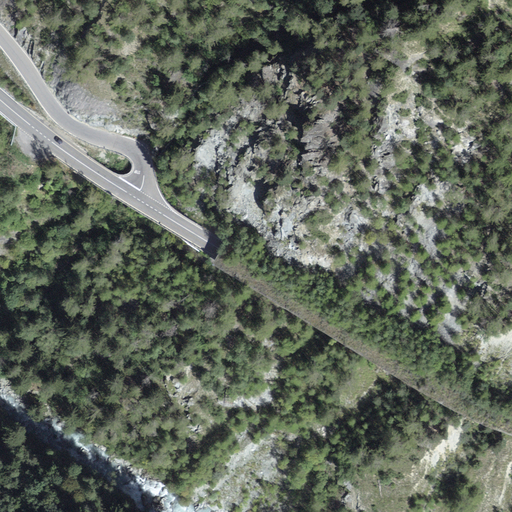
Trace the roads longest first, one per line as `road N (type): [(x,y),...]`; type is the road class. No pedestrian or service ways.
road 1 (secondary): [(135,198),(449,403),(511,431)]
road 2 (tertiary): [(0,35),(66,122),(138,153),(144,167),(135,198)]
road 3 (secondary): [(0,99),(135,198)]
